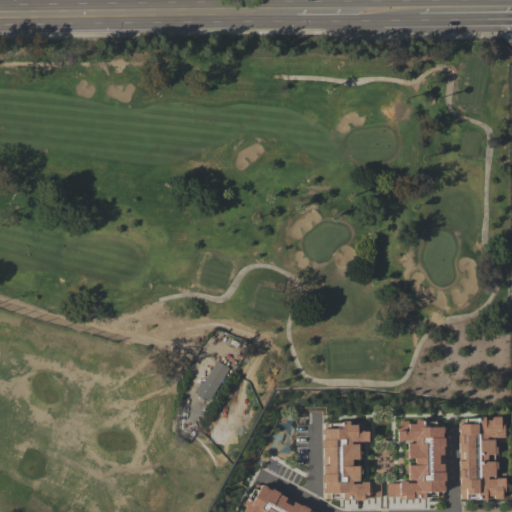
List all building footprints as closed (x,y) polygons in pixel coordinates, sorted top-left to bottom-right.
[(193,392),(199,381),(201,382),(215,360),(228,368),(207,401),(201,397),(200,398),(195,395),(196,394),(193,392)] [(460,499),(460,495),(459,495),(458,488),(458,482),(459,482),(459,476),(457,476),(457,468),(458,468),(457,442),(456,442),(456,434),(458,434),(458,429),(457,429),(457,423),(460,423),(460,418),(469,418),(475,417),(478,417),(478,416),(484,416),(484,420),(491,420),(491,416),(500,416),(500,424),(503,424),(503,429),(505,428),(505,435),(503,435),(503,436),(486,436),(486,439),(493,439),(494,446),(496,446),(496,454),(493,454),(486,454),(486,461),(494,461),(494,462),(496,462),(496,469),(493,469),(494,476),(487,476),(487,479),(495,479),(495,477),(504,477),(504,480),(505,480),(505,486),(504,486),(504,493),(501,493),(501,499),(492,499),(492,496),(485,496),(485,499),(479,499),(479,498),(465,499),(460,499)] [(441,498),(436,498),(436,496),(424,496),(424,497),(416,497),(416,496),(412,496),(412,498),(403,498),(403,499),(398,499),(398,497),(385,497),(385,484),(398,484),(398,480),(406,480),(406,482),(414,482),(414,479),(407,479),(407,472),(404,472),(404,464),(407,464),(407,463),(414,463),(414,457),(407,457),(407,456),(404,456),(404,450),(406,450),(406,442),(413,442),(413,440),(396,440),(396,429),(400,429),(400,422),(407,422),(407,423),(414,423),(414,419),(421,419),(421,420),(423,420),(423,421),(442,421),(442,432),(441,432),(441,436),(443,436),(443,445),(442,445),(442,470),(444,470),(444,480),(442,480),(442,485),(443,485),(443,490),(442,490),(442,493),(441,493),(441,498)] [(324,499),(324,491),(322,491),(322,485),(323,485),(323,480),(321,480),(321,471),(322,471),(321,446),(320,446),(320,438),(322,438),(322,434),(321,434),(321,427),(323,427),(323,423),(340,422),(340,420),(348,420),(348,424),(357,423),(357,422),(367,422),(367,440),(350,440),(350,443),(357,443),(357,450),(360,450),(360,457),(357,457),(351,457),(351,464),(358,464),(358,465),(360,465),(360,472),(358,472),(358,479),(351,479),(351,482),(359,482),(359,480),(367,480),(367,483),(380,483),(380,497),(368,497),(368,499),(362,499),(362,498),(353,498),(353,496),(349,496),(349,497),(329,498),(329,499),(324,499)] [(238,511),(240,510),(241,510),(244,504),(241,502),(245,495),(248,496),(256,479),(267,484),(266,486),(270,488),(271,486),(279,490),(278,491),(300,503),(301,502),(309,506),(308,509),(312,511),(313,510),(316,511),(238,511)]
